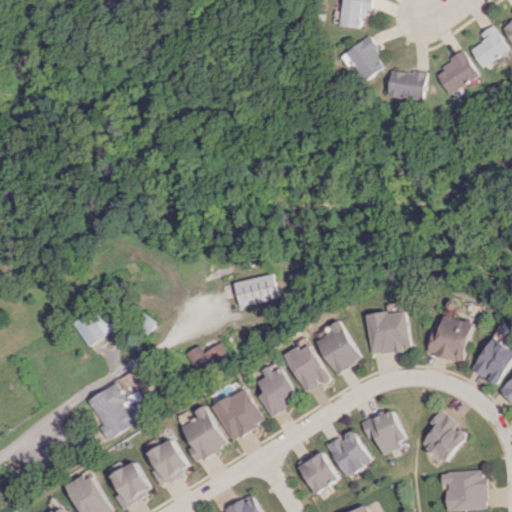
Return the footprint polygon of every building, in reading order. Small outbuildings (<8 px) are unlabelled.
[(375,0),(346,0),(343,25),(364,28),(367,9),(374,10),(375,0)] [(483,33),(487,41),(474,48),(486,67),(511,51),(511,50),(497,25),(483,33)] [(344,55),(351,66),(357,62),(369,80),(391,66),(373,37),(344,55)] [(441,75),(455,95),(484,76),(467,51),(445,65),(449,70),(441,75)] [(432,72),(418,70),(418,73),(396,70),(392,94),(428,99),(432,72)] [(235,282),(240,306),(280,297),(275,274),(235,282)] [(87,345),(114,332),(102,307),(75,320),(87,345)] [(412,349),(408,310),(368,314),(372,353),(412,349)] [(473,320),(440,314),(432,354),(466,361),(473,320)] [(336,374),(363,359),(341,319),(330,325),(334,332),(318,340),(336,374)] [(473,367),(498,385),(511,365),(511,349),(495,337),(473,367)] [(285,354),(307,392),(322,383),(323,385),(332,379),(311,344),(302,349),(300,346),(285,354)] [(203,352),(200,345),(186,352),(195,373),(226,358),(220,345),(203,352)] [(301,397),(281,367),(274,371),(270,365),(263,370),(267,376),(258,382),(265,392),(259,396),(273,416),(301,397)] [(233,440),(266,421),(247,387),(213,406),(233,440)] [(199,417),(183,426),(194,446),(189,448),(197,462),(229,444),(206,405),(196,411),(199,417)] [(362,423),(369,438),(375,435),(384,454),(401,447),(399,442),(407,439),(394,409),(362,423)] [(444,462),(468,436),(456,425),(458,423),(441,409),(430,422),(435,427),(422,442),(444,462)] [(328,445),(346,477),(373,462),(354,430),(328,445)] [(191,470),(176,439),(150,451),(158,469),(154,470),(161,484),(191,470)] [(339,480),(324,451),(299,464),(315,493),(339,480)] [(113,475),(124,493),(118,496),(125,508),(155,491),(137,461),(113,475)] [(447,510),(487,509),(486,470),(440,472),(441,484),(446,483),(447,510)] [(117,511),(93,472),(69,487),(84,511),(117,511)] [(263,511),(251,493),(221,511),(263,511)]
